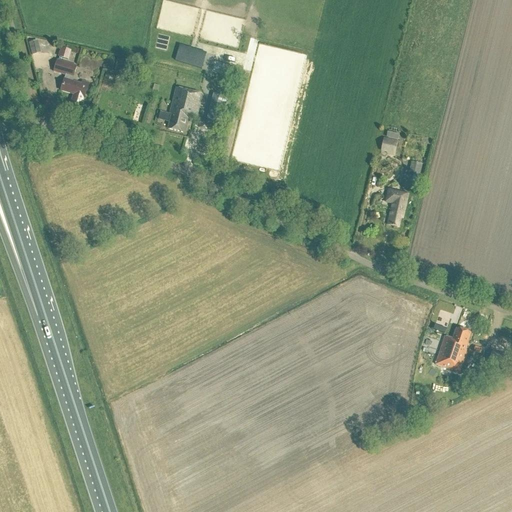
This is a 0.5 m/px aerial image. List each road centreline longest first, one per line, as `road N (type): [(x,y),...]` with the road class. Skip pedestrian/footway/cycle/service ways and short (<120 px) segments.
road 1 (unclassified): [(42,134),(80,134),(170,164),(353,258),(511,313)]
road 2 (trunk): [(60,367),(0,138)]
road 3 (trunk): [(60,367),(0,180)]
road 4 (trunk): [(0,221),(60,367)]
road 5 (trunk): [(109,511),(60,367)]
